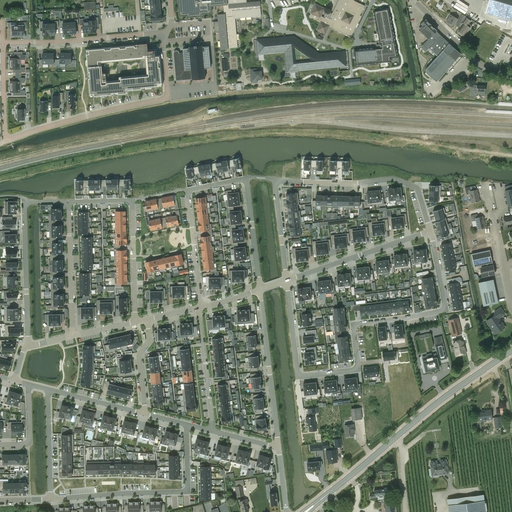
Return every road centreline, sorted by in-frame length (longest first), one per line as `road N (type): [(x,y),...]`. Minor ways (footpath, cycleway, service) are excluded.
road 1 (residential): [(286,280),(299,375),(353,370),(355,325),(445,309),(430,230)]
road 2 (tertiary): [(305,511),(511,349)]
road 3 (residential): [(6,141),(2,43),(162,36)]
road 4 (residential): [(6,141),(167,98),(162,42)]
road 5 (residential): [(187,425),(185,491),(50,499)]
road 6 (residential): [(430,230),(417,186),(396,178),(277,181)]
road 7 (residential): [(27,347),(24,208),(68,201)]
road 8 (residential): [(259,288),(278,445)]
road 9 (residential): [(286,280),(430,230)]
road 10 (residential): [(72,336),(68,201)]
road 11 (residential): [(198,306),(210,431)]
road 12 (residential): [(413,0),(474,60),(511,74)]
road 13 (residential): [(511,304),(485,185)]
road 14 (residential): [(131,200),(136,321)]
